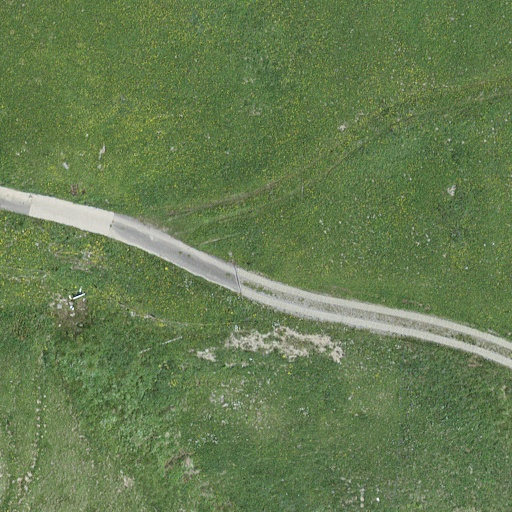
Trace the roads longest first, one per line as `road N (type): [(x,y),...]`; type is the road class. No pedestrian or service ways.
road 1 (track): [(511,356),(461,336),(309,303),(99,221),(0,197)]
road 2 (track): [(163,249),(172,232),(283,189),(404,110),(511,85)]
